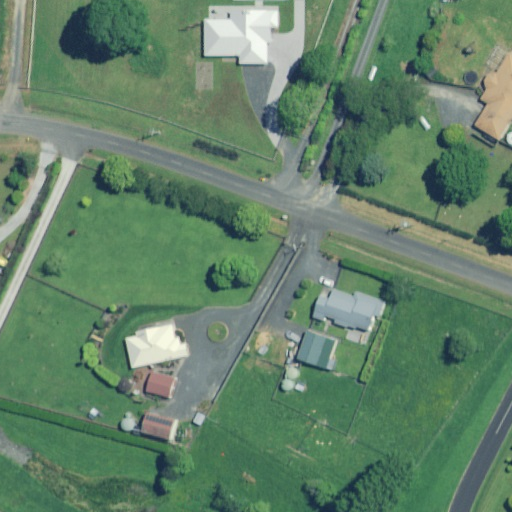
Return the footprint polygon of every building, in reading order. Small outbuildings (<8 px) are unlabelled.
[(511,124),(511,53),(498,75),(493,71),(488,81),(488,91),(483,99),(491,104),(477,125),(502,141),(511,124)] [(338,320),(337,323),(371,331),(375,318),(383,320),(387,302),(369,297),(368,300),(335,292),(334,299),(322,296),(317,318),(326,320),(327,317),(338,320)] [(183,344),(183,339),(182,339),(183,338),(184,337),(184,336),(184,335),(184,334),(184,333),(184,332),(183,331),(182,330),(181,329),(180,329),(179,328),(178,328),(178,325),(139,332),(139,336),(128,339),(134,369),(194,357),(191,342),(183,344)] [(331,337),(312,330),(300,359),(320,366),(331,337)] [(306,372),(292,366),(287,377),(300,383),(306,372)] [(181,379),(155,372),(149,392),(175,400),(181,379)] [(138,385),(128,375),(118,386),(128,395),(138,385)] [(355,383),(341,377),(335,392),(349,397),(355,383)] [(209,416),(201,411),(195,421),(203,426),(209,416)] [(178,426),(149,419),(146,433),(176,440),(178,426)] [(298,463),(301,458),(290,451),(282,462),(301,475),(305,468),(298,463)]
